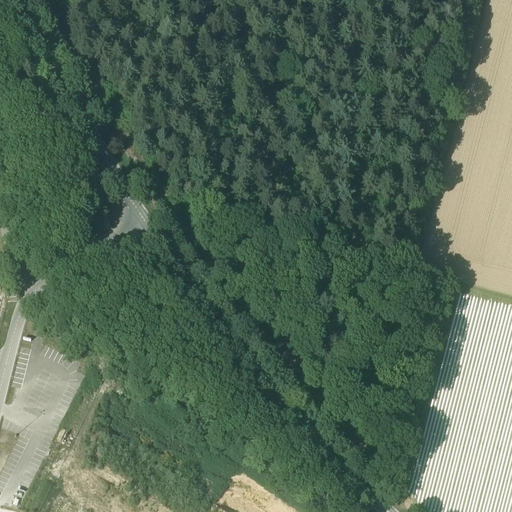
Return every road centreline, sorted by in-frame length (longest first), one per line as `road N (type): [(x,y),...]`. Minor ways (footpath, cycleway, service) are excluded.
road 1 (secondary): [(388,511),(272,385),(146,220)]
road 2 (secondary): [(146,220),(65,101),(19,0)]
road 3 (unclassified): [(0,389),(26,289),(146,220)]
